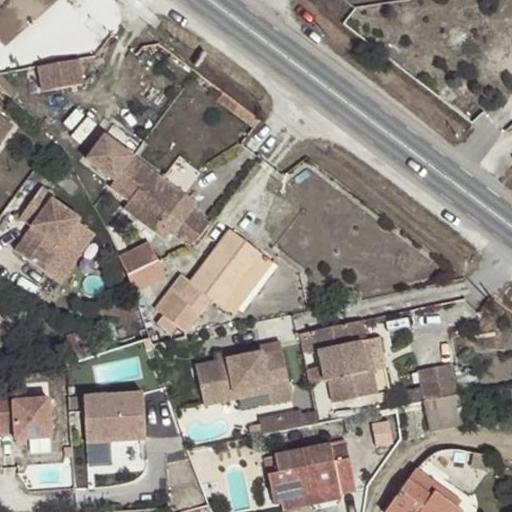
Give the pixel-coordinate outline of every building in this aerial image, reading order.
[(84,60),(45,67),(49,92),(89,84),(84,60)] [(0,152),(19,127),(0,113),(0,152)] [(114,182),(133,158),(106,137),(87,161),(114,182)] [(192,210),(196,205),(184,195),(179,201),(158,185),(163,179),(133,158),(114,182),(109,189),(129,204),(125,208),(166,239),(172,232),(174,234),(192,210)] [(184,195),(163,179),(158,185),(179,201),(184,195)] [(54,199),(41,190),(23,215),(37,224),(31,231),(37,235),(19,259),(42,276),(80,223),(51,202),(54,199)] [(197,242),(210,224),(192,210),(174,234),(189,246),(197,242)] [(18,222),(31,231),(37,224),(23,215),(18,222)] [(13,256),(19,259),(37,235),(31,231),(13,256)] [(242,313),(277,266),(231,231),(190,285),(181,278),(156,310),(163,316),(157,324),(173,336),(179,328),(187,334),(212,301),(233,317),(238,310),(242,313)] [(120,258),(128,276),(151,265),(143,247),(120,258)] [(362,323),(349,324),(353,344),(361,342),(365,341),(362,323)] [(368,374),(361,342),(353,344),(349,324),(313,332),(324,384),(328,384),(333,405),(377,395),(372,373),(368,374)] [(67,336),(75,362),(99,355),(90,328),(67,336)] [(365,341),(361,342),(368,374),(372,373),(385,371),(378,339),(365,341)] [(261,356),(283,351),(280,343),(217,356),(218,362),(260,354),(261,356)] [(292,399),(283,351),(261,356),(260,354),(218,362),(196,367),(204,407),(235,400),(233,391),(266,384),(268,395),(270,404),(292,399)] [(423,403),(459,397),(454,367),(417,373),(423,403)] [(235,400),(268,395),(266,384),(233,391),(235,400)] [(44,391),(0,392),(0,426),(45,426),(44,391)] [(143,392),(83,396),(86,443),(146,439),(143,392)] [(465,426),(459,397),(423,403),(430,433),(465,426)] [(303,412),(262,415),(263,430),(304,427),(303,412)] [(265,457),(274,506),(282,505),(312,499),(311,493),(339,488),(341,496),(356,493),(347,446),(331,449),(330,444),(265,457)] [(416,471),(409,480),(432,496),(434,493),(457,509),(462,503),(416,471)] [(432,496),(409,480),(386,511),(461,511),(457,509),(434,493),(432,496)] [(283,511),(284,511),(342,501),(341,496),(339,488),(311,493),(312,499),(282,505),(283,511)]
